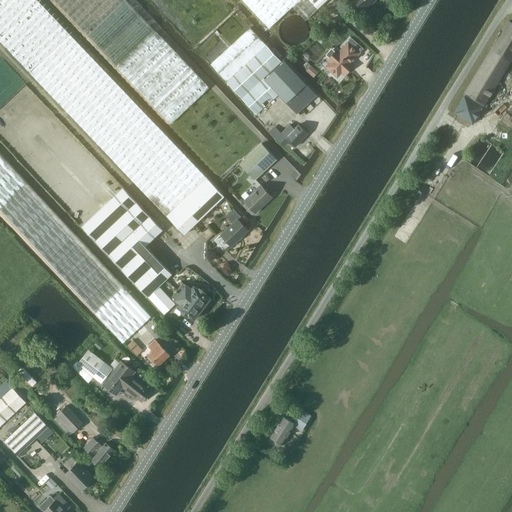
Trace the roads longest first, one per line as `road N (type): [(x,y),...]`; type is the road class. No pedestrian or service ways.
road 1 (residential): [(510,0),(192,511)]
road 2 (tertiary): [(116,511),(428,0)]
road 3 (track): [(165,224),(0,51)]
road 4 (track): [(281,158),(131,0)]
